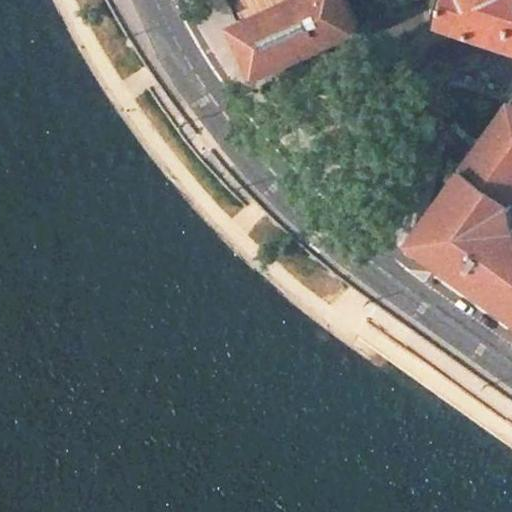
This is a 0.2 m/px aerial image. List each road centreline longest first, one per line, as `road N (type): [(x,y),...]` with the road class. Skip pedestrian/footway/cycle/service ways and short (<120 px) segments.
road 1 (primary): [(160,0),(212,98),(375,262)]
road 2 (residential): [(511,71),(470,57),(438,61),(375,262)]
road 3 (primary): [(375,262),(511,360)]
